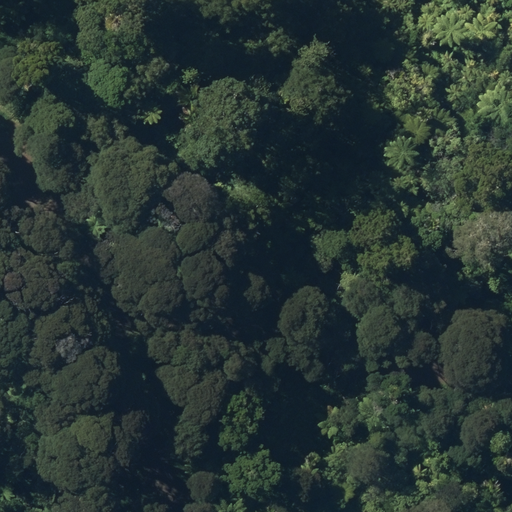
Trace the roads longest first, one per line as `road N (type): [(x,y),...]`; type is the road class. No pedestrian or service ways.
road 1 (track): [(105,331),(511,393)]
road 2 (track): [(169,511),(105,331),(0,182)]
